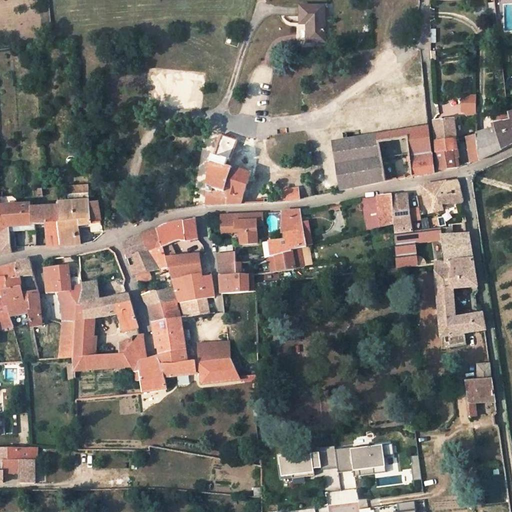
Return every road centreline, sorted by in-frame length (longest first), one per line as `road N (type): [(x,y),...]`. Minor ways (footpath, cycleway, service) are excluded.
road 1 (residential): [(0,262),(80,249),(173,215),(304,203),(436,178)]
road 2 (residential): [(436,178),(425,0)]
